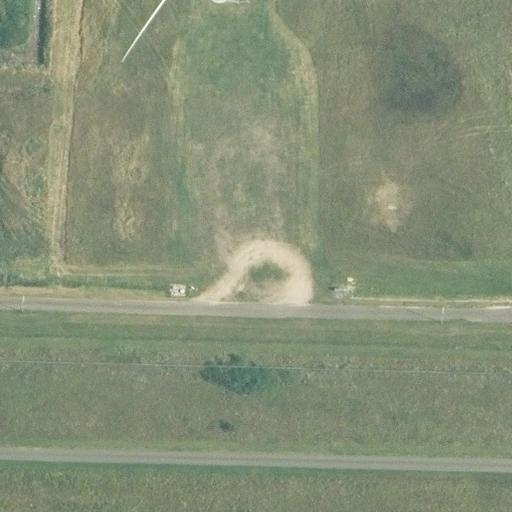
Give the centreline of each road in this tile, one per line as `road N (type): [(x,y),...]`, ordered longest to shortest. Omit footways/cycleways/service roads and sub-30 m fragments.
road 1 (track): [(0,304),(511,315)]
road 2 (unclassified): [(0,458),(511,468)]
